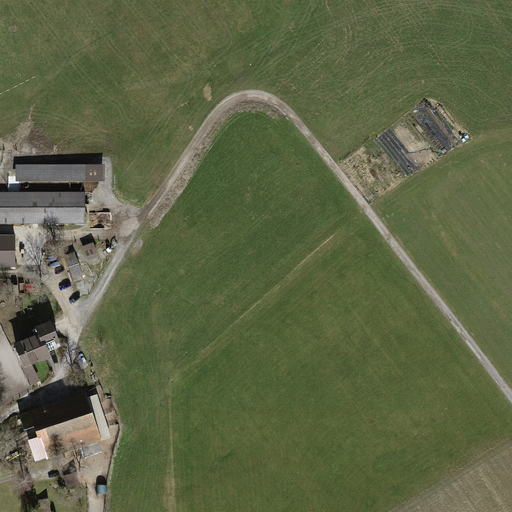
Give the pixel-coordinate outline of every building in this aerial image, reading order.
[(88,165),(16,165),(17,182),(88,182),(88,165)] [(0,268),(17,269),(17,236),(0,234),(0,224),(87,227),(86,193),(0,192),(0,268)] [(100,258),(94,244),(81,248),(88,263),(100,258)] [(84,279),(75,253),(63,257),(73,283),(84,279)] [(38,337),(18,346),(27,369),(52,359),(48,350),(61,344),(52,322),(35,329),(38,337)] [(87,394),(22,414),(26,431),(36,429),(46,460),(81,449),(84,459),(103,453),(100,444),(104,443),(87,394)] [(74,472),(62,477),(67,487),(78,482),(74,472)]
